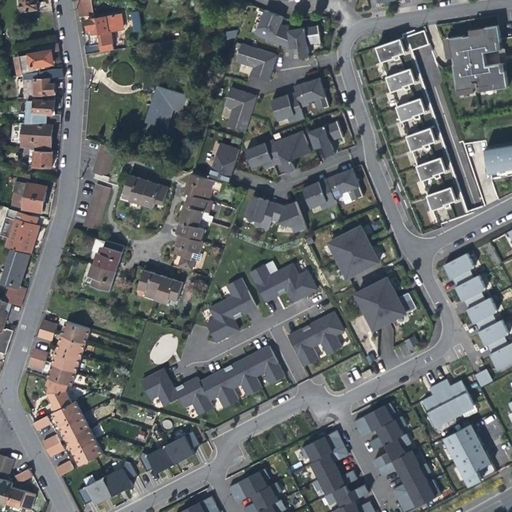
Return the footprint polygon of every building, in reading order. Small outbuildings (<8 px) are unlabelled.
[(32,1),(39,0),(38,0),(22,0),(24,10),(33,9),(32,1)] [(77,0),(79,9),(80,17),(94,14),(91,0),(77,0)] [(265,10),(255,34),(272,41),(281,45),(290,44),(288,30),(288,27),(281,24),(284,17),(265,10)] [(142,29),(139,11),(132,12),(135,32),(142,31),(142,29)] [(93,45),(85,47),(86,55),(101,52),(113,50),(110,32),(120,30),(123,27),(121,14),(87,20),(89,29),(92,29),(93,32),(93,34),(91,35),(93,45)] [(321,42),(319,26),(288,30),(290,44),(291,48),(299,47),(301,58),(309,57),(307,44),(312,43),(321,42)] [(453,64),(458,90),(474,87),(479,87),(494,84),(495,89),(508,87),(505,71),(502,71),(501,64),(486,66),(484,52),(498,50),(497,42),(501,42),(498,26),(485,28),(486,33),(470,35),(470,36),(464,37),(464,36),(449,38),(452,57),(453,57),(454,64),(453,64)] [(424,31),(377,46),(383,63),(395,98),(404,125),(414,154),(422,177),(432,207),(438,224),(468,213),(463,197),(453,167),(443,139),(432,107),(425,85),(416,61),(413,50),(429,45),(424,31)] [(26,74),(38,72),(40,72),(39,68),(45,68),(45,64),(53,63),(52,58),(51,52),(58,51),(57,43),(39,46),(40,53),(34,53),(21,56),(23,74),(26,74)] [(274,65),(277,55),(242,44),(236,62),(253,67),(251,75),(269,81),(274,65)] [(113,50),(101,52),(86,55),(86,57),(87,63),(88,68),(93,67),(98,71),(105,66),(104,61),(116,59),(114,50),(113,50)] [(26,93),(26,97),(35,97),(34,94),(56,93),(56,86),(56,83),(52,77),(64,76),(63,68),(26,74),(26,79),(18,79),(19,94),(26,93)] [(297,98),(301,108),(309,105),(308,102),(315,100),(318,110),(329,106),(320,77),(312,80),(294,86),(296,92),(297,98)] [(155,95),(146,122),(168,128),(174,109),(184,112),(187,105),(188,105),(191,98),(189,98),(189,96),(158,85),(157,87),(155,95)] [(255,102),(257,96),(231,87),(225,106),(233,108),(227,125),(245,131),(255,102)] [(292,93),(288,94),(290,100),(297,98),(296,92),(292,93)] [(304,118),(301,108),(297,98),(290,100),(288,94),(271,99),(278,121),(288,118),(289,123),(304,118)] [(55,106),(55,96),(47,96),(45,100),(30,101),(29,122),(60,124),(61,117),(55,116),(55,106)] [(343,136),(338,121),(309,131),(315,149),(322,146),(326,157),(335,154),(330,141),(337,138),(343,136)] [(24,147),(36,150),(52,151),(53,138),(53,126),(37,125),(34,123),(29,123),(26,123),(24,140),(24,147)] [(303,131),(275,142),(283,162),(287,172),(295,169),(291,160),(304,155),(301,147),(308,144),(303,131)] [(283,162),(275,142),(274,139),(246,150),(253,168),(264,164),(272,160),(274,165),(283,162)] [(511,142),(486,147),(490,173),(503,171),(511,169),(511,142)] [(231,176),(239,149),(220,143),(210,176),(229,182),(231,176)] [(115,149),(101,144),(99,151),(113,155),(115,149)] [(301,147),(304,155),(309,153),(311,152),(308,144),(301,147)] [(54,151),(52,151),(36,150),(35,166),(53,167),(53,160),(54,151)] [(113,155),(99,151),(97,158),(111,162),(113,155)] [(111,162),(97,158),(95,165),(109,169),(111,162)] [(270,167),(274,165),(272,160),(264,164),(265,168),(270,167)] [(109,169),(95,165),(92,172),(107,176),(109,169)] [(329,184),(335,199),(343,196),(346,203),(363,196),(352,168),(340,173),(327,178),(329,184)] [(210,179),(192,173),(188,184),(188,185),(187,188),(185,192),(189,194),(208,200),(211,189),(219,192),(222,183),(210,179)] [(27,195),(46,198),(47,190),(48,185),(37,183),(38,178),(21,174),(20,180),(17,180),(15,191),(17,191),(27,195)] [(130,200),(142,204),(150,181),(145,179),(143,178),(141,178),(130,174),(124,192),(132,194),(130,200)] [(329,184),(327,178),(322,180),(320,181),(322,187),(329,184)] [(154,182),(150,181),(142,204),(154,208),(156,202),(164,204),(169,187),(159,183),(156,183),(154,182)] [(335,199),(329,184),(322,187),(320,181),(303,188),(311,208),(320,204),(322,209),(337,204),(335,199)] [(96,184),(94,191),(109,195),(111,189),(96,184)] [(44,205),(46,198),(27,195),(17,191),(14,205),(24,209),(43,212),(44,205)] [(109,195),(94,191),(92,198),(107,203),(109,195)] [(214,202),(210,200),(208,200),(189,194),(188,199),(187,200),(186,205),(183,213),(201,219),(204,212),(210,214),(214,202)] [(289,204),(285,206),(277,203),(275,209),(268,207),(270,201),(253,195),(246,216),(256,219),(254,224),(268,229),(271,220),(292,226),(294,233),(307,228),(296,201),(289,204)] [(107,203),(92,198),(90,205),(104,209),(107,203)] [(104,209),(90,205),(87,211),(102,216),(104,209)] [(7,246),(13,248),(31,254),(37,234),(40,224),(38,224),(40,217),(11,209),(9,217),(6,216),(0,234),(10,237),(7,246)] [(102,216),(87,211),(85,218),(100,222),(102,216)] [(199,226),(201,219),(183,213),(179,224),(179,225),(178,227),(177,232),(180,233),(201,241),(205,228),(199,226)] [(100,222),(85,218),(83,225),(88,227),(98,229),(100,222)] [(376,254),(360,224),(329,240),(348,277),(380,261),(376,254)] [(205,242),(201,241),(180,233),(178,238),(177,242),(173,253),(182,256),(179,265),(192,270),(195,260),(192,259),(195,251),(201,253),(205,242)] [(96,252),(93,263),(117,271),(118,266),(119,263),(125,246),(106,240),(106,242),(96,239),(93,250),(96,252)] [(9,284),(6,292),(24,297),(27,288),(21,286),(26,269),(31,254),(13,248),(2,281),(9,284)] [(452,278),(453,277),(469,268),(474,266),(467,253),(445,265),(451,276),(452,278)] [(115,277),(117,271),(93,263),(89,275),(94,277),(92,284),(111,290),(113,284),(114,279),(115,277)] [(250,273),(265,302),(272,298),(288,290),(293,299),(306,293),(315,288),(307,271),(299,275),(294,265),(270,277),(264,265),(250,273)] [(474,277),(469,268),(453,277),(457,286),(474,277)] [(145,296),(156,299),(163,276),(158,274),(155,273),(145,270),(139,288),(147,291),(145,296)] [(463,300),(464,299),(481,290),(486,288),(479,275),(474,277),(457,286),(456,287),(460,294),(463,300)] [(168,278),(163,276),(156,299),(168,303),(170,298),(178,301),(183,282),(174,279),(172,279),(170,278),(168,278)] [(385,277),(357,292),(376,329),(404,315),(395,298),(385,277)] [(249,310),(256,306),(241,278),(227,286),(233,297),(210,309),(216,319),(207,324),(217,342),(227,337),(239,331),(233,319),(249,310)] [(486,299),(481,290),(464,299),(469,308),(486,299)] [(10,303),(12,303),(21,306),(24,297),(6,292),(3,300),(10,303)] [(475,322),(476,321),(492,312),(497,310),(490,297),(486,299),(469,308),(468,309),(471,314),(475,322)] [(0,352),(6,354),(13,330),(4,328),(8,317),(12,303),(10,303),(3,300),(0,299),(0,352)] [(497,321),(492,312),(476,321),(481,330),(497,321)] [(299,330),(288,336),(304,366),(318,359),(312,346),(321,342),(327,354),(341,347),(335,335),(343,331),(334,313),(321,319),(299,330)] [(486,344),(487,343),(504,335),(509,332),(502,319),(497,321),(481,330),(479,331),(482,337),(486,344)] [(43,320),(41,328),(55,333),(58,324),(43,320)] [(64,328),(62,335),(86,343),(91,329),(66,321),(64,328)] [(53,341),(55,333),(41,328),(38,336),(53,341)] [(82,357),(86,343),(62,335),(60,341),(57,349),(82,357)] [(415,335),(404,341),(408,350),(419,344),(415,335)] [(508,343),(504,335),(487,343),(492,352),(508,343)] [(511,343),(490,356),(492,360),(498,372),(511,364),(511,343)] [(285,377),(269,346),(261,350),(240,360),(217,372),(200,381),(199,378),(193,381),(176,389),(168,373),(165,369),(142,380),(151,398),(159,394),(165,404),(179,397),(184,406),(193,402),(200,415),(214,408),(210,400),(220,395),(226,407),(240,400),(233,388),(242,383),(248,395),(262,388),(256,375),(264,371),(271,384),(285,377)] [(34,348),(31,357),(46,361),(49,353),(34,348)] [(77,371),(82,357),(57,349),(56,355),(53,364),(77,371)] [(43,369),(46,361),(31,357),(29,365),(43,369)] [(73,385),(77,371),(53,364),(51,371),(48,377),(68,384),(73,385)] [(487,369),(475,375),(481,388),(494,382),(487,369)] [(66,390),(68,384),(48,377),(46,386),(50,387),(48,392),(50,396),(58,410),(72,403),(66,390)] [(436,425),(474,404),(461,380),(458,382),(454,384),(456,387),(453,389),(447,378),(430,387),(435,397),(432,399),(430,396),(428,397),(422,400),(436,425)] [(56,418),(60,426),(83,414),(76,401),(72,403),(58,410),(53,413),(56,418)] [(358,427),(363,436),(378,428),(394,420),(391,415),(395,412),(390,402),(355,421),(358,427)] [(63,431),(67,439),(90,427),(83,414),(60,426),(63,431)] [(374,450),(386,444),(404,434),(400,428),(407,425),(402,415),(394,420),(378,428),(381,433),(383,436),(370,443),(374,450)] [(47,416),(33,423),(38,431),(51,424),(47,416)] [(484,478),(497,472),(486,451),(485,451),(482,446),(483,445),(472,424),(445,438),(456,458),(458,457),(461,464),(459,465),(470,485),(484,478)] [(97,440),(90,427),(67,439),(70,445),(74,452),(97,440)] [(311,456),(314,462),(345,446),(341,440),(337,430),(302,448),(307,458),(311,456)] [(143,453),(140,458),(147,472),(155,467),(158,473),(164,470),(188,457),(195,454),(193,449),(200,445),(193,432),(148,455),(143,453)] [(376,460),(380,467),(406,453),(402,447),(412,442),(407,433),(404,434),(386,444),(388,448),(390,452),(376,460)] [(43,441),(47,449),(61,442),(57,434),(43,441)] [(104,454),(97,440),(74,452),(77,458),(81,465),(102,455),(104,454)] [(65,450),(61,442),(47,449),(51,457),(65,450)] [(349,453),(345,446),(314,462),(312,463),(320,478),(339,469),(336,464),(335,461),(349,453)] [(400,472),(402,475),(420,465),(412,450),(406,453),(380,467),(384,476),(398,468),(400,472)] [(15,459),(7,456),(2,471),(11,473),(15,459)] [(57,468),(61,475),(75,468),(71,461),(57,468)] [(124,467),(79,490),(86,504),(93,500),(96,505),(99,503),(126,490),(133,486),(131,480),(138,477),(131,463),(124,461),(124,467)] [(394,489),(399,497),(428,481),(425,475),(431,472),(426,462),(420,465),(402,475),(404,479),(406,483),(394,489)] [(33,476),(29,468),(25,470),(16,475),(20,483),(33,476)] [(233,493),(237,502),(252,494),(268,486),(265,481),(269,479),(264,469),(229,487),(233,493)] [(341,472),(339,469),(320,478),(315,481),(319,490),(324,488),(328,494),(346,484),(358,478),(353,469),(342,475),(341,472)] [(0,504),(6,507),(7,502),(12,486),(14,482),(8,480),(0,477),(0,504)] [(406,511),(442,494),(433,478),(428,481),(399,497),(402,503),(406,511)] [(245,511),(256,511),(260,510),(278,501),(274,495),(281,491),(276,481),(268,486),(252,494),(254,497),(257,502),(244,509),(245,511)] [(349,488),(346,484),(328,494),(325,495),(330,505),(339,500),(342,506),(354,500),(369,492),(365,484),(350,492),(349,488)] [(27,491),(12,486),(7,502),(32,511),(37,495),(27,491)] [(218,511),(219,511),(215,504),(211,496),(179,511),(218,511)] [(279,511),(286,508),(281,499),(278,501),(260,510),(260,511),(279,511)] [(356,503),(354,500),(342,506),(330,511),(368,511),(374,509),(370,501),(358,507),(356,503)]
